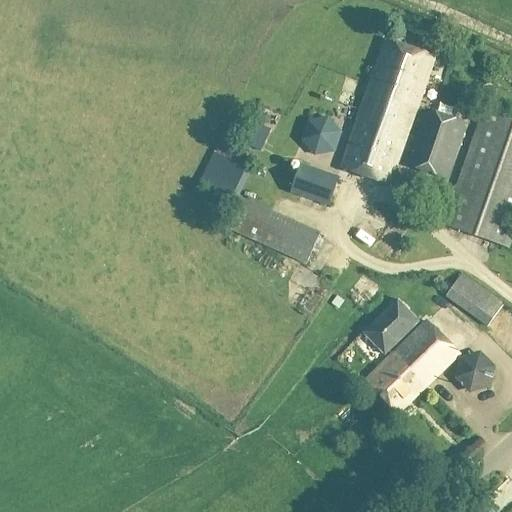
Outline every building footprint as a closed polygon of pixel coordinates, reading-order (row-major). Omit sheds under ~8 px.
[(388,187),(434,58),(386,41),(340,169),(388,187)] [(446,181),(465,125),(425,111),(406,167),(446,181)] [(506,249),(511,232),(511,123),(483,113),(443,226),(506,249)] [(306,122),(300,141),(313,158),(334,153),(339,134),(326,118),(306,122)] [(250,120),(239,143),(260,152),(270,130),(250,120)] [(235,201),(244,171),(209,161),(200,191),(235,201)] [(337,181),(299,167),(288,196),(327,210),(337,181)] [(321,235),(242,199),(227,231),(306,267),(321,235)] [(476,318),(492,296),(463,276),(447,298),(476,318)] [(385,356),(418,323),(397,301),(363,334),(385,356)] [(398,416),(459,355),(427,322),(365,383),(398,416)] [(478,354),(457,362),(451,384),(468,399),(489,394),(496,371),(478,354)]
